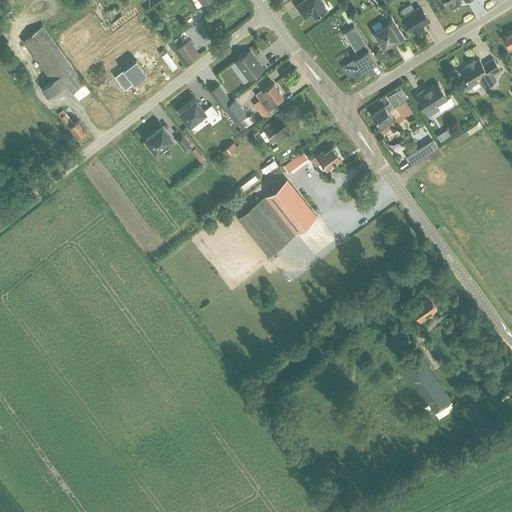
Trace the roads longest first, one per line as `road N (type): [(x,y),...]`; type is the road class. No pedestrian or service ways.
road 1 (residential): [(0,221),(267,12)]
road 2 (tertiary): [(511,342),(375,156)]
road 3 (residential): [(347,104),(511,1)]
